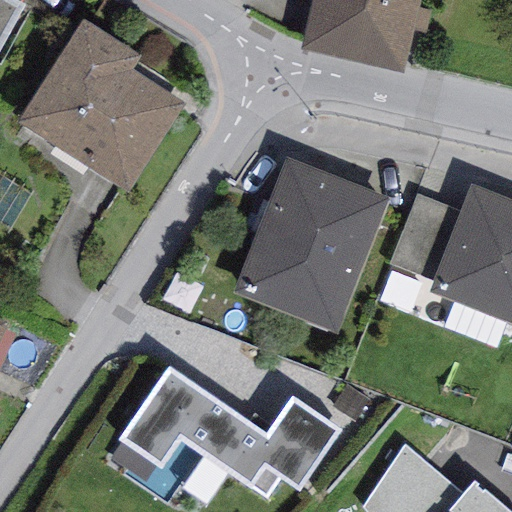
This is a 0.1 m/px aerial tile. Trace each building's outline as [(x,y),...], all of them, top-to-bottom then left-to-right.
[(0,0),(0,54),(24,10),(5,0),(0,0)] [(419,0),(310,0),(299,52),(402,75),(419,0)] [(139,61),(82,24),(16,127),(126,197),(183,108),(130,74),(139,61)] [(388,204),(284,164),(234,299),(338,338),(388,204)] [(511,207),(470,191),(428,298),(511,330),(511,207)] [(171,371),(119,443),(158,472),(180,442),(246,490),(262,467),(298,493),(340,434),(291,399),(263,437),(171,371)] [(360,511),(511,511),(511,505),(476,476),(463,491),(412,448),(359,511),(360,511)]
